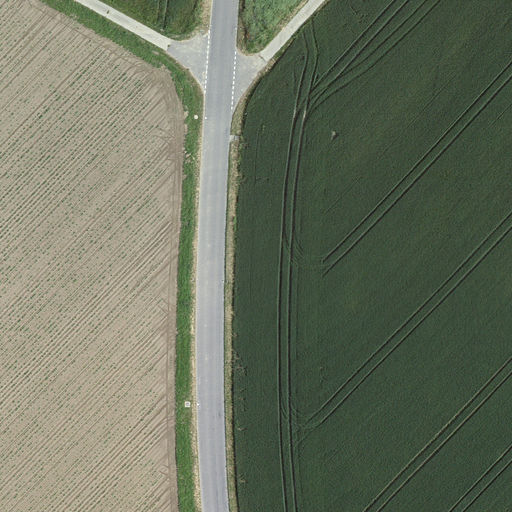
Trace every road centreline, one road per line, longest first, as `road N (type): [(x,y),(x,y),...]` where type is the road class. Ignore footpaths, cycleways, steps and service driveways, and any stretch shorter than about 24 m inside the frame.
road 1 (tertiary): [(226,0),(209,271),(215,511)]
road 2 (track): [(87,0),(221,74),(263,54),(314,0)]
